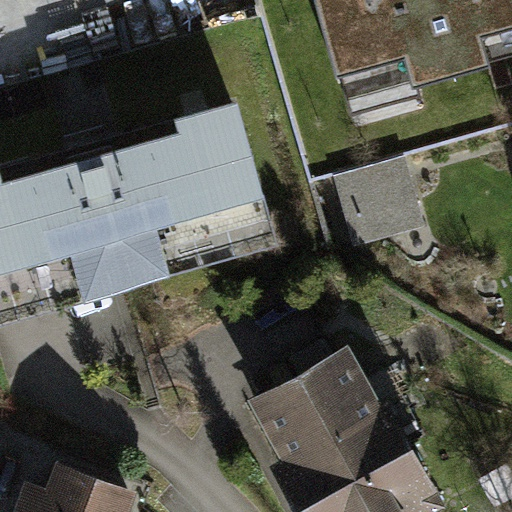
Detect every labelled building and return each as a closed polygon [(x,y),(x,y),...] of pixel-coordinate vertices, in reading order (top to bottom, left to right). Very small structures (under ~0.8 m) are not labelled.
[(511,0),(314,0),(333,64),(406,43),(414,69),(489,47),(481,20),(511,11),(511,0)] [(222,95),(0,155),(0,315),(263,242),(222,95)] [(357,248),(426,229),(406,157),(337,176),(357,248)] [(344,344),(245,395),(277,455),(260,463),(286,511),(427,511),(432,510),(344,344)] [(120,511),(128,493),(42,463),(35,489),(16,482),(5,511),(120,511)]
